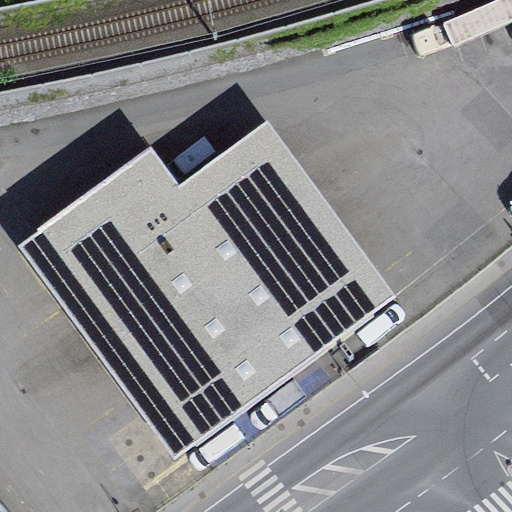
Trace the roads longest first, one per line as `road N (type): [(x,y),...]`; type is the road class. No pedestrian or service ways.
road 1 (primary): [(297,511),(421,418)]
road 2 (secondary): [(421,418),(503,511)]
